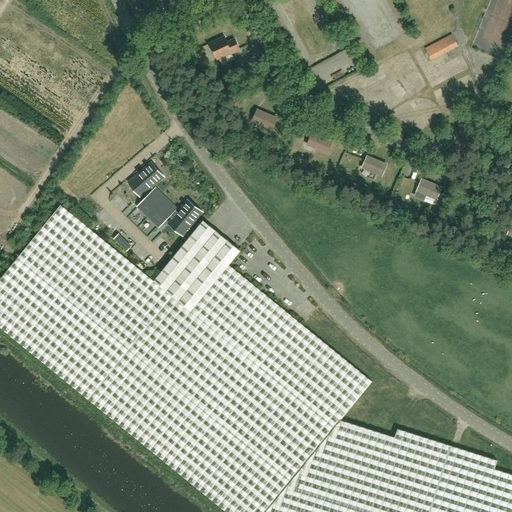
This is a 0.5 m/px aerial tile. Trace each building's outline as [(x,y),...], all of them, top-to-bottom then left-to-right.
[(431,61),(458,47),(451,34),(425,48),(431,61)] [(227,43),(224,37),(210,44),(217,59),(231,53),(231,54),(240,50),(235,40),(227,43)] [(234,100),(236,93),(230,91),(228,98),(234,100)] [(276,118),(258,110),(253,122),(271,130),(276,118)] [(308,145),(326,153),(331,141),(313,134),(308,145)] [(386,165),(368,157),(363,169),(381,176),(386,165)] [(141,197),(146,192),(149,196),(138,207),(148,217),(166,198),(156,188),(154,190),(151,188),(163,177),(151,163),(129,183),(141,197)] [(417,192),(436,199),(441,188),(422,180),(417,192)] [(183,236),(202,212),(188,201),(177,213),(174,211),(176,209),(166,198),(148,217),(159,227),(169,216),(173,219),(169,224),(183,236)] [(511,511),(511,475),(494,469),(497,461),(397,429),(395,437),(340,420),(371,381),(288,313),(223,260),(235,245),(207,222),(205,221),(162,273),(157,269),(150,278),(73,215),(66,209),(61,205),(0,279),(0,326),(226,511),(511,511)] [(119,233),(113,238),(125,251),(131,246),(119,233)]
